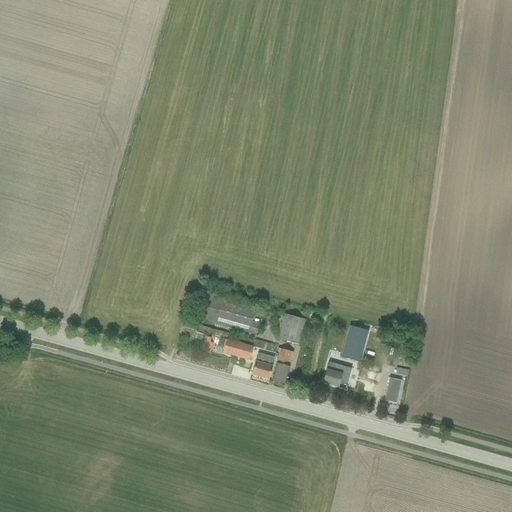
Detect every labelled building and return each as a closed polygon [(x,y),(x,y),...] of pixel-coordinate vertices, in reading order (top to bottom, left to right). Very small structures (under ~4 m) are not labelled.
[(200,292),(196,307),(194,317),(255,334),(258,324),(251,322),(255,308),(200,292)] [(283,315),(279,329),(276,339),(293,343),(299,320),(283,315)] [(226,339),(227,334),(200,326),(198,332),(226,339)] [(349,326),(341,357),(359,362),(367,331),(349,326)] [(194,338),(201,341),(203,334),(196,332),(194,338)] [(201,349),(206,351),(210,338),(204,336),(201,349)] [(214,341),(218,342),(216,348),(222,350),(222,353),(249,360),(253,347),(215,337),(214,341)] [(254,340),(252,346),(268,351),(270,344),(254,340)] [(280,349),(279,353),(271,380),(284,383),(288,367),(286,366),(290,352),(280,349)] [(251,374),(268,379),(273,358),(257,353),(251,374)] [(337,387),(343,366),(326,361),(323,370),(325,370),(322,383),(337,387)] [(389,379),(384,400),(395,403),(400,381),(389,379)]
